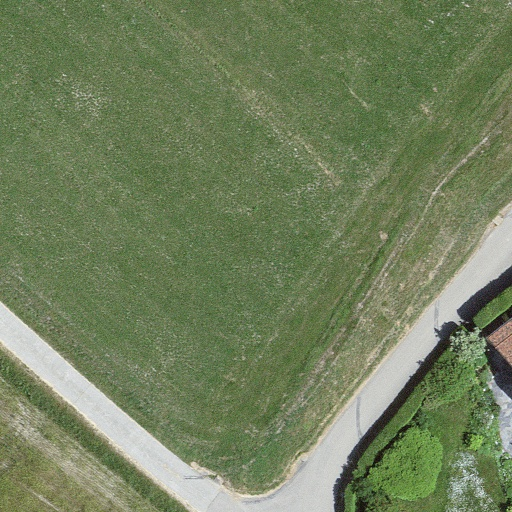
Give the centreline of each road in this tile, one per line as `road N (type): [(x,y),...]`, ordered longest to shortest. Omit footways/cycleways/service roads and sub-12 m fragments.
road 1 (unclassified): [(511,234),(300,511)]
road 2 (unclassified): [(0,318),(252,511)]
